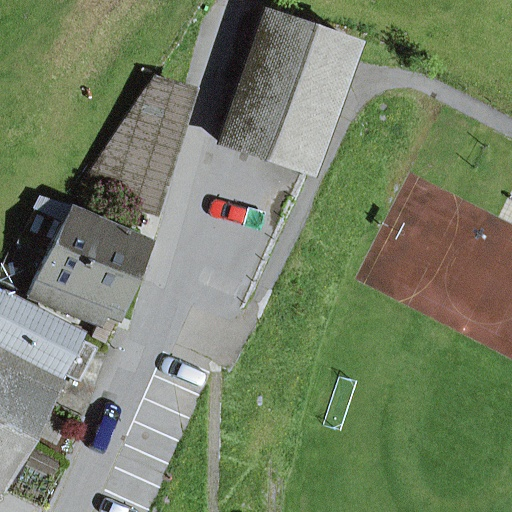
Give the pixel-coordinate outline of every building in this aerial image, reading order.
[(265,11),(218,143),(304,173),(351,42),(265,11)] [(131,112),(174,126),(184,94),(150,83),(131,112)] [(81,188),(147,208),(174,126),(131,112),(81,188)] [(65,314),(72,297),(101,310),(108,313),(137,246),(64,214),(27,297),(65,314)] [(71,338),(73,335),(0,295),(0,425),(17,434),(39,394),(13,381),(24,361),(52,375),(71,338)] [(65,314),(94,326),(101,310),(72,297),(65,314)] [(63,376),(75,383),(93,349),(71,338),(52,375),(24,361),(13,381),(39,394),(45,383),(56,389),(63,376)] [(0,466),(1,465),(17,436),(17,434),(0,425),(0,466)] [(1,465),(17,473),(32,444),(17,436),(1,465)]
